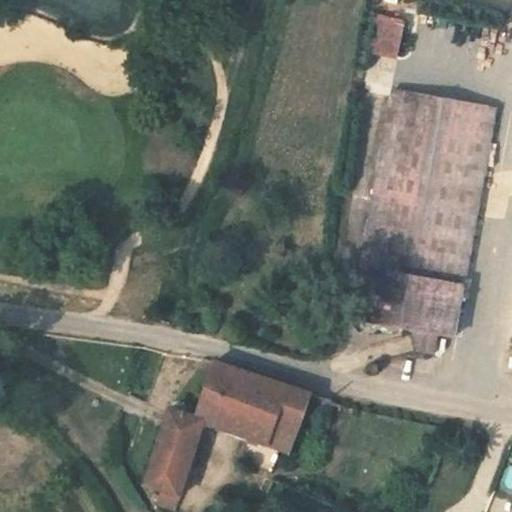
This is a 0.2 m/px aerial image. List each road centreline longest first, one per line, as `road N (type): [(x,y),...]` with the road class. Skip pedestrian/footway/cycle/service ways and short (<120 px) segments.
road 1 (unclassified): [(194,343),(331,382),(511,418)]
road 2 (residential): [(0,313),(194,343)]
